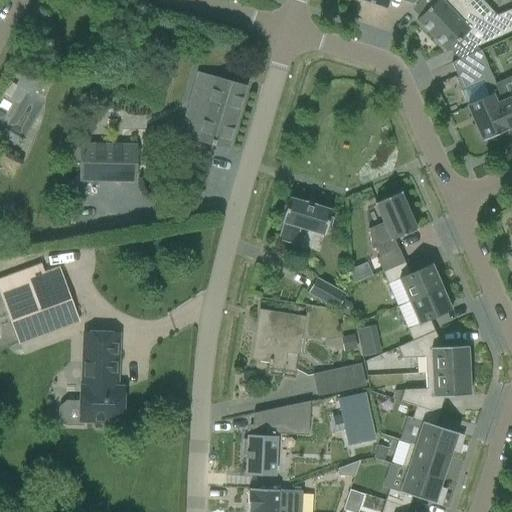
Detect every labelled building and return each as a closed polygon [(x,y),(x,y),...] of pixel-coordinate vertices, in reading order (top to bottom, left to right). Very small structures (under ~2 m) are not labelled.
[(355,0),(385,11),(386,9),(385,9),(388,0),(355,0)] [(416,21),(432,37),(465,5),(460,0),(436,0),(437,1),(416,21)] [(511,9),(496,15),(480,0),(469,0),(465,5),(432,37),(447,53),(463,36),(475,48),(511,32),(511,9)] [(459,60),(451,64),(457,76),(457,78),(455,79),(460,92),(482,82),(489,97),(492,96),(498,93),(494,84),(495,84),(491,75),(487,66),(481,51),(480,51),(459,60)] [(245,88),(214,79),(210,78),(201,109),(187,105),(179,135),(227,149),(245,88)] [(498,93),(492,96),(507,130),(511,127),(511,98),(502,102),(498,93)] [(489,97),(467,107),(483,142),(507,131),(507,130),(492,96),(489,97)] [(68,177),(68,189),(80,189),(80,181),(135,182),(135,176),(135,147),(121,147),(81,146),(80,177),(68,177)] [(369,229),(368,230),(369,233),(371,250),(372,250),(372,249),(375,249),(379,259),(377,260),(382,273),(405,263),(399,250),(398,249),(394,240),(416,230),(400,193),(374,204),(384,225),(370,231),(369,229)] [(295,245),(299,229),(323,236),(324,236),(326,229),(330,230),(333,219),(329,218),(331,211),(330,210),(330,211),(315,206),(305,203),(290,199),(290,198),(288,198),(281,224),(282,224),(283,224),(278,240),(278,241),(295,246),(295,245)] [(353,282),(372,274),(366,262),(347,270),(353,282)] [(405,263),(382,273),(388,285),(399,280),(408,302),(441,288),(431,265),(410,275),(405,263)] [(20,344),(78,323),(69,300),(71,300),(59,268),(52,270),(44,274),(41,266),(0,281),(0,289),(11,322),(12,321),(20,344)] [(337,310),(346,295),(316,278),(307,293),(337,310)] [(418,324),(407,329),(412,341),(434,332),(429,320),(451,311),(441,288),(408,302),(418,324)] [(349,317),(353,311),(351,304),(344,300),(338,311),(349,317)] [(304,317),(261,310),(252,361),(284,366),(286,352),(298,354),(304,317)] [(412,341),(397,348),(402,359),(425,358),(426,374),(469,372),(468,347),(442,348),(434,332),(412,341)] [(82,420),(121,421),(122,390),(115,389),(117,335),(85,335),(84,388),(81,388),(80,402),(65,401),(58,409),(57,419),(65,426),(82,427),(82,420)] [(353,336),(340,339),(343,353),(356,350),(353,336)] [(364,348),(366,357),(378,354),(376,345),(364,348)] [(366,360),(369,387),(387,385),(384,358),(366,360)] [(360,365),(313,375),(317,396),(365,386),(360,365)] [(404,391),(400,402),(416,407),(439,414),(444,397),(470,396),(469,372),(426,374),(426,390),(404,391)] [(347,446),(375,440),(365,393),(337,399),(347,446)] [(246,456),(245,476),(273,477),(275,435),(307,436),(308,402),(252,414),(251,436),(247,436),(247,440),(242,440),(241,456),(246,456)] [(406,417),(399,441),(409,444),(414,446),(450,457),(452,450),(458,451),(463,437),(457,435),(457,434),(435,427),(439,414),(416,407),(412,419),(406,417)] [(402,467),(401,468),(407,469),(442,481),(450,457),(414,446),(409,444),(408,445),(402,467)] [(388,449),(377,446),(374,457),(384,461),(388,449)] [(337,476),(354,477),(359,461),(337,469),(337,476)] [(389,489),(385,501),(408,509),(412,497),(435,504),(435,503),(440,505),(445,490),(440,488),(442,481),(407,469),(399,492),(389,489)] [(300,511),(301,504),(290,503),(291,491),(248,489),(248,491),(246,511),(300,511)] [(360,494),(349,491),(347,497),(358,500),(360,494)] [(381,511),(406,511),(408,509),(385,501),(381,511)]
